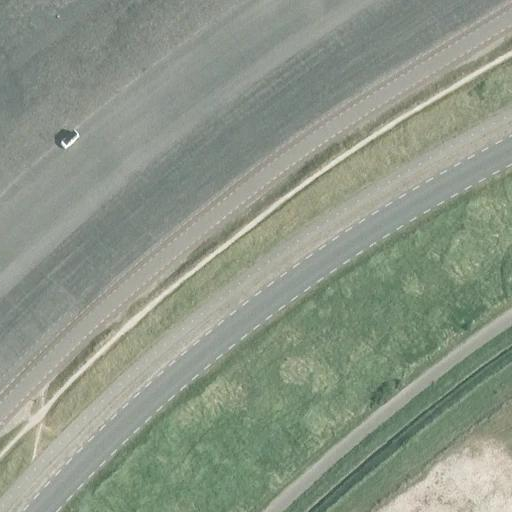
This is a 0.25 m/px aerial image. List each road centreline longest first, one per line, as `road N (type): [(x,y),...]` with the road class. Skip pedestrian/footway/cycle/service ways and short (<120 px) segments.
road 1 (unclassified): [(511,26),(272,178),(83,332),(0,421)]
road 2 (secondary): [(41,511),(92,455),(250,320),(410,211),(511,158)]
